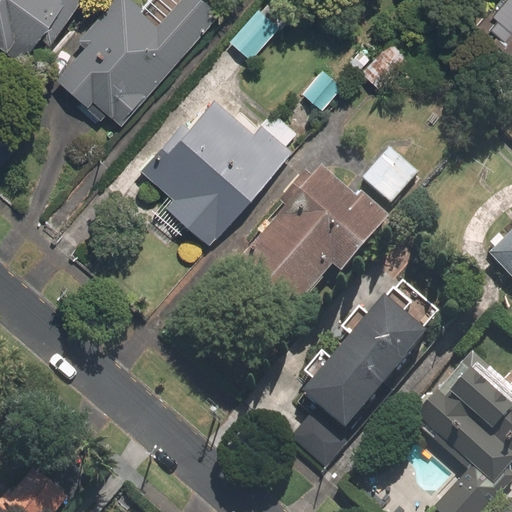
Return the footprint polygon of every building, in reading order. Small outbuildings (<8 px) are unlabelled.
[(0,0),(0,52),(21,66),(43,34),(51,40),(78,0),(0,0)] [(118,130),(217,18),(197,0),(149,0),(139,12),(125,0),(102,0),(67,40),(77,50),(49,82),(99,125),(105,118),(118,130)] [(511,0),(509,0),(478,36),(511,65),(511,0)] [(255,11),(225,46),(248,65),(278,31),(255,11)] [(340,89),(320,72),(300,96),(320,113),(340,89)] [(159,210),(206,250),(288,154),(282,149),(296,133),(269,110),(248,135),(202,95),(135,173),(167,201),(159,210)] [(0,132),(0,168),(18,146),(0,132)] [(387,151),(359,183),(389,209),(417,177),(387,151)] [(279,213),(229,272),(286,322),(327,275),(334,282),(386,222),(356,197),(351,203),(315,172),(306,182),(299,176),(272,207),(279,213)] [(511,232),(484,259),(511,288),(511,232)] [(376,307),(294,402),(337,439),(420,344),(376,307)] [(430,511),(483,511),(511,478),(511,393),(464,354),(406,424),(463,472),(430,511)] [(309,418),(289,441),(323,470),(343,447),(309,418)] [(511,511),(511,506),(505,501),(495,511),(511,511)]
